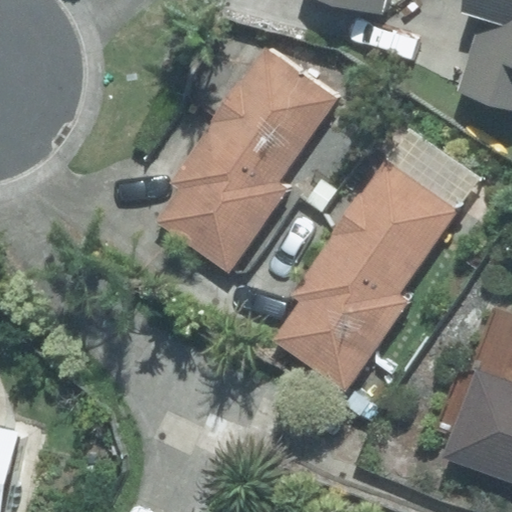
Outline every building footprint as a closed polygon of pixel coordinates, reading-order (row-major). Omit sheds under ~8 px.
[(307,0),(377,17),(381,0),(307,0)] [(511,0),(456,0),(451,17),(475,24),(452,95),(511,114),(511,0)] [(203,126),(208,128),(167,186),(175,192),(151,226),(223,276),(280,196),(270,188),(330,103),(256,52),(203,126)] [(394,298),(451,215),(380,166),(289,299),(297,304),(267,346),(342,396),(404,306),(394,298)] [(319,178),(301,202),(318,214),(336,191),(319,178)] [(511,373),(495,368),(461,462),(511,480),(511,373)] [(353,394),(342,405),(357,417),(368,406),(353,394)] [(0,511),(40,511),(56,431),(0,420),(0,511)]
